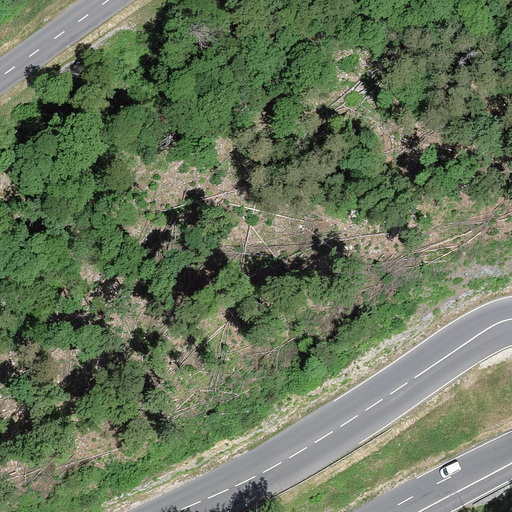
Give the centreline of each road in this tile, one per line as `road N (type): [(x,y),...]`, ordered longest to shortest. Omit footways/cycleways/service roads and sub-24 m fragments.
road 1 (secondary): [(511,321),(290,459),(168,511)]
road 2 (secondary): [(0,78),(109,0)]
